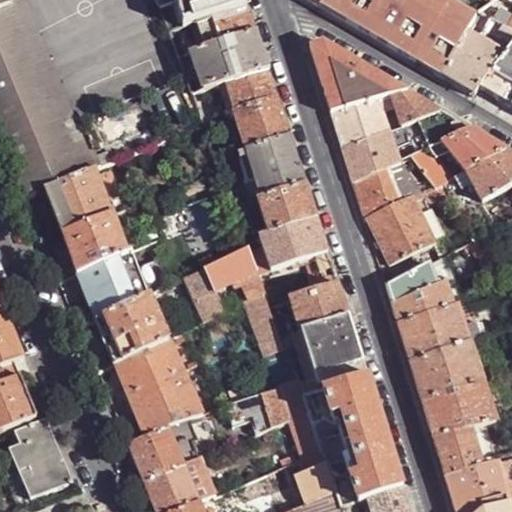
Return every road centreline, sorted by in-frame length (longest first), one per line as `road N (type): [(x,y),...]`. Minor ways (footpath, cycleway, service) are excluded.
road 1 (residential): [(275,1),(435,511)]
road 2 (residential): [(0,226),(118,511)]
road 3 (residential): [(511,140),(275,1)]
